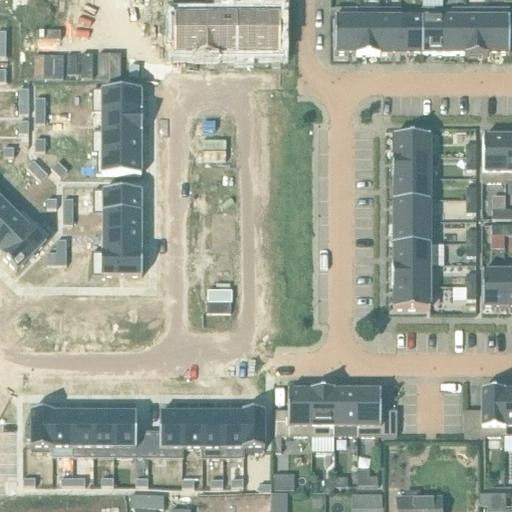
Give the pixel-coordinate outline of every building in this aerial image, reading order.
[(422,0),(423,20),(423,57),(443,57),(443,11),(442,11),(441,0),(422,0)] [(356,57),(356,11),(334,11),(334,57),(356,57)] [(379,57),(379,11),(356,11),(356,57),(356,58),(379,58),(379,57)] [(400,57),(400,20),(400,11),(379,11),(379,57),(400,57)] [(464,57),(464,11),(443,11),(443,57),(464,57)] [(487,57),(487,11),(464,11),(464,57),(464,58),(487,58),(487,57)] [(509,11),(487,11),(487,57),(509,57),(509,11)] [(237,13),(237,57),(257,57),(257,12),(237,13)] [(257,12),(257,57),(280,57),(280,12),(257,12)] [(217,17),(216,58),(217,58),(217,57),(237,57),(237,13),(236,13),(236,17),(217,17)] [(173,17),(173,57),(195,57),(195,58),(196,58),(196,17),(173,17)] [(196,17),(196,58),(216,58),(217,17),(196,17)] [(423,57),(423,20),(400,20),(400,57),(423,57)] [(92,92),(92,115),(142,115),(142,114),(141,114),(141,92),(92,92)] [(20,93),(20,106),(30,106),(30,93),(20,93)] [(37,102),(37,115),(47,115),(47,102),(37,102)] [(20,106),(20,119),(30,119),(30,106),(20,106)] [(37,115),(36,128),(46,128),(47,115),(37,115)] [(92,115),(92,136),(142,136),(142,115),(92,115)] [(19,124),(19,137),(29,137),(29,124),(19,124)] [(92,136),(92,156),(141,156),(141,137),(142,137),(142,136),(92,136)] [(430,138),(393,138),(393,160),(430,160),(430,138)] [(504,186),(504,140),(482,140),(482,186),(504,186)] [(36,142),(36,155),(46,155),(46,142),(36,142)] [(466,147),(466,160),(476,160),(476,147),(466,147)] [(14,151),(4,151),(4,161),(14,161),(14,151)] [(92,156),(92,157),(96,157),(96,179),(141,178),(141,156),(92,156)] [(430,183),(430,160),(393,160),(392,160),(392,183),(393,183),(430,183)] [(476,173),(476,160),(466,160),(466,173),(476,173)] [(34,165),(27,172),(34,179),(41,172),(34,165)] [(58,166),(51,173),(52,174),(60,182),(67,175),(58,166)] [(41,172),(34,179),(41,186),(48,179),(41,172)] [(430,205),(430,183),(393,183),(393,204),(430,205)] [(466,190),(466,203),(476,203),(476,190),(466,190)] [(141,193),(93,193),(93,216),(141,216),(141,193)] [(57,203),(47,203),(47,213),(57,213),(57,203)] [(63,203),(63,216),(73,216),(73,203),(63,203)] [(476,216),(476,203),(466,203),(466,216),(476,216)] [(430,226),(430,205),(393,204),(393,226),(430,226)] [(5,207),(0,211),(0,235),(23,212),(23,211),(16,218),(5,207)] [(23,212),(0,235),(0,256),(1,257),(0,257),(0,258),(1,259),(36,223),(35,222),(34,223),(23,212)] [(505,222),(505,212),(492,212),(492,222),(505,222)] [(63,216),(63,229),(73,229),(73,216),(63,216)] [(141,216),(93,216),(93,217),(102,217),(102,236),(141,236),(141,216)] [(36,223),(1,259),(17,275),(52,239),(36,223)] [(430,248),(430,226),(393,226),(393,248),(430,248)] [(504,238),(504,228),(491,228),(491,238),(504,238)] [(466,234),(466,247),(476,247),(476,234),(466,234)] [(102,256),(92,256),(92,257),(142,257),(142,256),(141,256),(141,236),(102,236),(102,256)] [(56,244),(56,257),(66,257),(66,244),(56,244)] [(476,260),(476,247),(466,247),(466,260),(476,260)] [(430,268),(430,248),(393,248),(393,268),(430,268)] [(46,257),(46,270),(56,270),(56,257),(46,257)] [(56,257),(56,270),(66,270),(66,257),(56,257)] [(142,257),(92,257),(92,279),(142,279),(142,257)] [(430,291),(430,268),(393,268),(392,268),(392,291),(393,291),(430,291)] [(503,311),(503,272),(482,272),(482,311),(503,311)] [(511,311),(511,272),(503,272),(503,311),(511,311)] [(466,277),(466,290),(476,290),(476,277),(466,277)] [(476,303),(476,290),(466,290),(466,303),(476,303)] [(430,313),(430,291),(393,291),(393,312),(430,313)] [(310,440),(310,454),(335,454),(335,440),(335,394),(335,392),(310,392),(310,394),(310,440)] [(464,414),(464,440),(505,440),(505,394),(505,392),(481,392),(481,414),(464,414)] [(287,414),(287,440),(310,440),(310,394),(287,394),(287,414)] [(335,394),(335,440),(356,440),(356,430),(356,394),(335,394)] [(356,430),(356,440),(380,440),(380,414),(380,394),(356,394),(356,430)] [(31,429),(27,429),(27,442),(31,442),(31,457),(52,457),(51,462),(52,462),(52,414),(31,414),(31,429)] [(52,414),(52,462),(73,462),(73,416),(53,416),(53,414),(52,414)] [(223,416),(223,462),(243,462),(243,414),(242,414),(242,416),(223,416)] [(243,414),(243,462),(244,462),(244,452),(264,452),(264,414),(243,414)] [(275,414),(275,440),(281,440),(287,440),(287,414),(275,414)] [(380,414),(380,440),(397,440),(397,414),(380,414)] [(73,416),(73,462),(93,462),(93,416),(73,416)] [(93,416),(93,462),(113,462),(113,416),(93,416)] [(113,416),(113,462),(148,462),(148,435),(136,435),(136,416),(113,416)] [(148,435),(148,462),(182,462),(182,416),(159,416),(159,435),(148,435)] [(182,416),(182,462),(183,462),(183,452),(201,452),(201,462),(202,462),(202,416),(182,416)] [(202,416),(202,462),(204,462),(223,462),(223,416),(202,416)] [(334,490),(347,490),(347,480),(334,480),(334,483),(334,490)] [(359,481),(359,490),(378,490),(378,481),(359,481)] [(23,482),(23,490),(35,490),(35,482),(23,482)] [(73,482),(61,482),(61,490),(73,490),(73,482)] [(73,482),(73,490),(85,490),(85,482),(73,482)] [(101,482),(101,490),(113,490),(113,482),(101,482)] [(135,482),(135,490),(148,490),(148,482),(135,482)] [(194,482),(182,482),(182,490),(194,490),(194,482)] [(223,482),(210,482),(210,490),(223,490),(223,482)] [(231,482),(231,490),(243,490),(243,482),(231,482)] [(324,496),(334,496),(334,490),(334,483),(324,483),(324,496)] [(271,496),(271,488),(259,488),(259,496),(271,496)] [(396,511),(440,511),(441,500),(418,500),(418,493),(406,493),(406,500),(397,500),(396,511)] [(86,496),(86,508),(94,508),(94,496),(86,496)] [(282,511),(282,496),(268,496),(268,511),(282,511)] [(480,497),(479,506),(487,506),(487,497),(480,497)] [(369,498),(369,510),(382,510),(382,498),(369,498)] [(33,511),(33,501),(25,501),(25,511),(33,511)] [(33,501),(33,511),(41,511),(41,501),(33,501)] [(73,511),(74,501),(66,501),(65,511),(73,511)]
